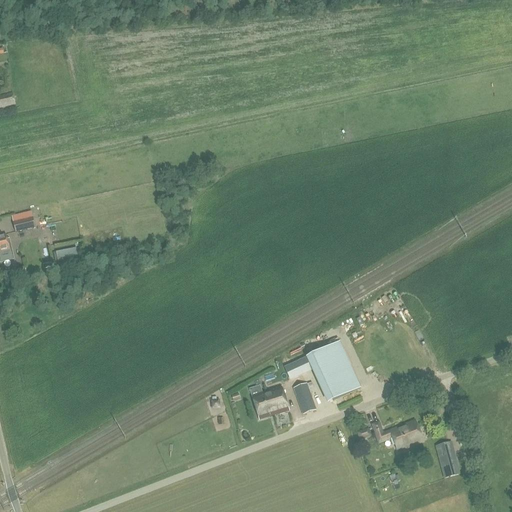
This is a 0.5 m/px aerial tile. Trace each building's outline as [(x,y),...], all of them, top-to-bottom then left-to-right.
[(0,96),(0,109),(16,106),(13,93),(0,96)] [(21,221),(13,223),(16,232),(35,228),(32,212),(20,215),(21,221)] [(0,254),(1,260),(12,258),(6,234),(0,235),(0,254)] [(13,248),(22,246),(19,234),(11,235),(13,248)] [(327,397),(360,382),(339,334),(305,348),(327,397)] [(291,381),(307,374),(301,361),(285,369),(291,381)] [(278,375),(268,376),(270,386),(280,384),(278,375)] [(253,386),(256,392),(266,385),(263,380),(253,386)] [(304,414),(316,410),(306,384),(294,389),(304,414)] [(259,419),(289,410),(282,388),(252,397),(259,419)] [(232,396),(235,402),(243,399),(240,392),(232,396)] [(398,451),(423,442),(415,422),(382,434),(378,423),(372,425),(379,443),(393,437),(398,451)] [(363,432),(366,440),(372,438),(370,430),(363,432)] [(445,478),(456,475),(448,444),(436,447),(445,478)]
